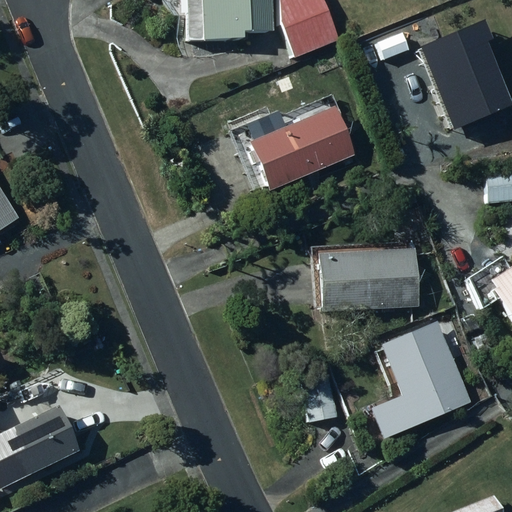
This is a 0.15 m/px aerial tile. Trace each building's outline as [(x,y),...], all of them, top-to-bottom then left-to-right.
[(181,0),(182,40),(199,40),(199,38),(237,37),(236,30),(268,30),(267,0),(181,0)] [(318,0),(275,0),(276,24),(290,58),(335,39),(318,0)] [(478,20),(412,48),(447,130),(506,105),(479,41),(486,38),(478,20)] [(328,107),(242,142),(262,190),(348,155),(328,107)] [(511,169),(482,172),(484,202),(511,199),(511,169)] [(0,226),(14,217),(0,194),(0,226)] [(411,248),(310,254),(314,312),(414,306),(411,248)] [(491,288),(487,291),(511,329),(511,263),(486,281),(491,288)] [(395,397),(367,408),(378,437),(466,402),(433,320),(374,345),(395,397)] [(326,376),(297,382),(305,422),(334,416),(326,376)] [(8,428),(19,450),(13,452),(25,475),(74,450),(52,406),(8,428)] [(496,511),(489,496),(449,511),(496,511)]
